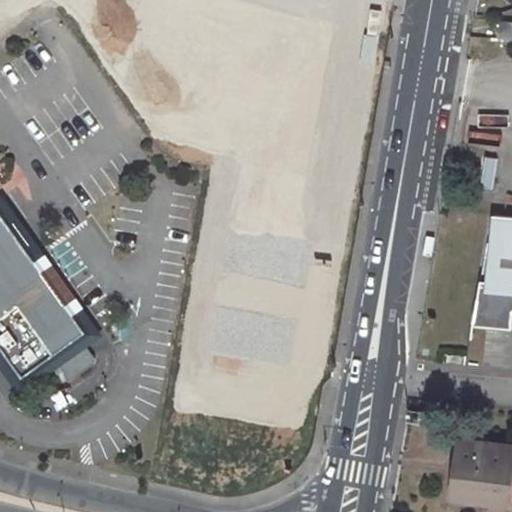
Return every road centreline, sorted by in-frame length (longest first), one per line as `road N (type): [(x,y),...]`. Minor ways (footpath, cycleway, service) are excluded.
road 1 (tertiary): [(419,0),(329,511)]
road 2 (tertiary): [(368,511),(451,0)]
road 3 (unclassified): [(155,511),(0,474)]
